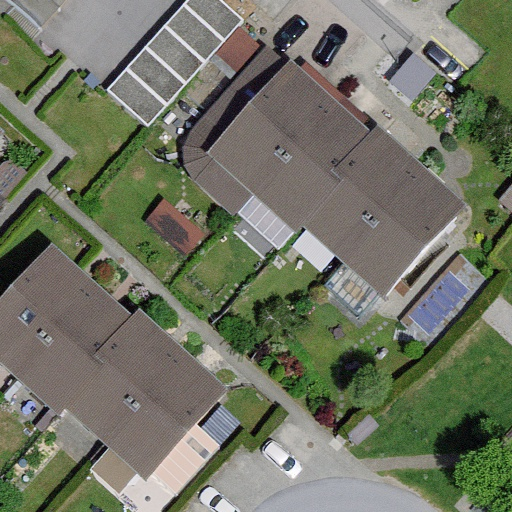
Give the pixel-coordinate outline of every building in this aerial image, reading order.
[(0,0),(0,5),(40,41),(77,0),(0,0)] [(241,32),(203,0),(193,0),(105,102),(148,139),(241,32)] [(370,142),(299,73),(211,164),(299,249),(310,238),(383,308),(473,215),(383,129),(370,142)] [(0,162),(18,143),(0,127),(0,162)] [(138,327),(63,256),(0,322),(0,366),(68,430),(77,421),(153,492),(237,402),(147,318),(138,327)]
